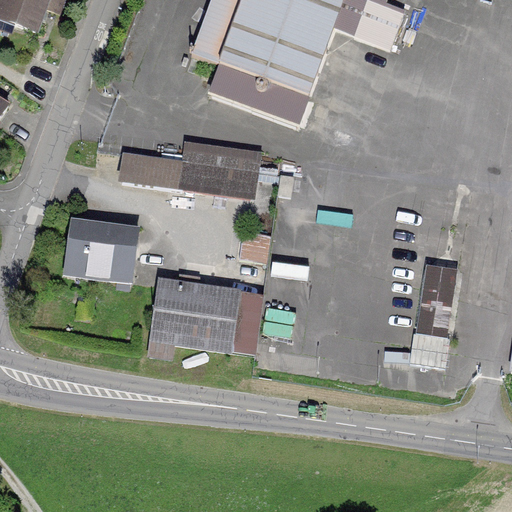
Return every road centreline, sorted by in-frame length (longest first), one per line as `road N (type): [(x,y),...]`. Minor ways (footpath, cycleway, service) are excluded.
road 1 (tertiary): [(0,372),(511,449)]
road 2 (unclassified): [(109,0),(23,216)]
